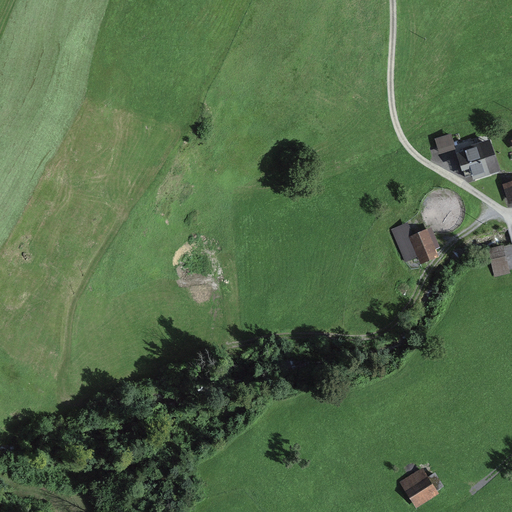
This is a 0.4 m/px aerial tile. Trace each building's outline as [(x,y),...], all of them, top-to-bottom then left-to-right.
[(451,134),(434,139),(436,145),(439,154),(456,149),(452,135),(451,134)] [(501,170),(490,139),(474,144),(475,147),(456,153),(462,171),(464,171),(465,177),(472,175),(474,180),(501,170)] [(511,180),(502,184),(508,204),(511,203),(511,180)] [(409,237),(413,235),(408,222),(391,229),(405,263),(406,262),(417,258),(409,237)] [(413,235),(409,237),(417,258),(420,265),(425,263),(439,256),(436,249),(440,247),(431,228),(413,235)] [(504,245),(488,248),(491,263),(494,277),(510,273),(510,270),(504,245)] [(208,252),(184,261),(192,285),(209,278),(207,272),(215,268),(208,252)] [(428,475),(423,467),(399,482),(416,509),(439,493),(437,490),(444,486),(435,471),(428,475)]
